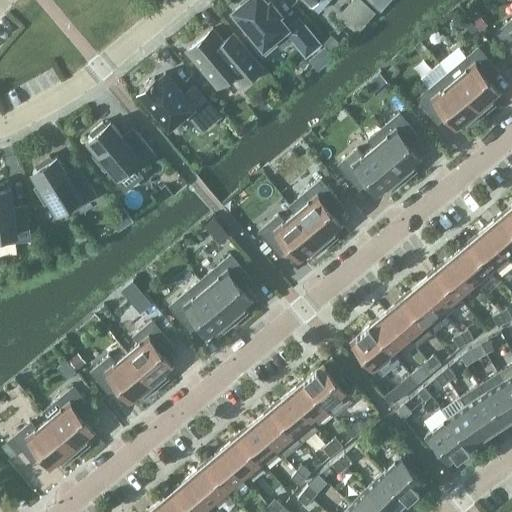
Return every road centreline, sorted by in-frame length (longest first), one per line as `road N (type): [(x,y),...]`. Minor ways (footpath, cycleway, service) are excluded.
road 1 (residential): [(62,511),(511,136)]
road 2 (residential): [(180,0),(74,87),(0,126)]
